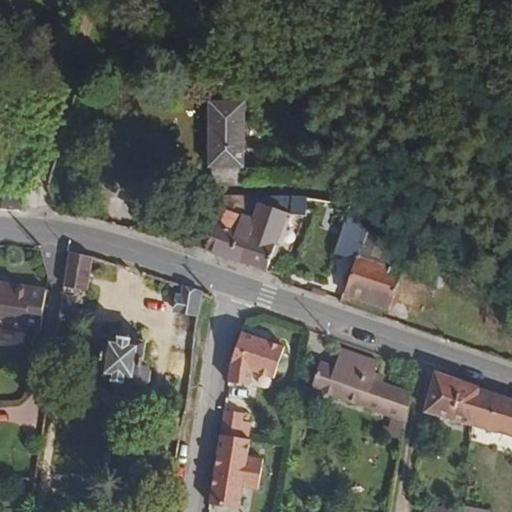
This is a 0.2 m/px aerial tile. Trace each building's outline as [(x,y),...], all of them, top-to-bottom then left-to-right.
[(244,186),(245,105),(212,104),(211,169),(214,169),(214,185),(244,186)] [(83,218),(91,187),(78,184),(71,215),(83,218)] [(268,273),(287,217),(308,218),(309,199),(225,199),(209,245),(207,252),(268,273)] [(358,262),(368,231),(354,210),(338,255),(358,262)] [(391,311),(403,275),(438,288),(443,276),(411,254),(406,248),(405,251),(368,231),(358,262),(346,296),(391,311)] [(207,252),(209,245),(193,241),(191,248),(207,252)] [(92,280),(95,259),(73,253),(67,287),(86,290),(88,278),(92,280)] [(41,331),(47,290),(11,285),(11,288),(0,286),(0,330),(25,333),(26,328),(41,331)] [(200,315),(204,294),(185,287),(183,297),(179,296),(177,312),(200,315)] [(78,297),(66,294),(62,318),(73,320),(78,297)] [(145,365),(148,342),(142,340),(143,333),(112,329),(111,336),(105,336),(99,381),(146,387),(151,382),(152,370),(145,365)] [(286,347),(243,333),(233,365),(230,384),(251,387),(254,370),(276,378),(286,347)] [(382,385),(373,382),(375,375),(380,360),(344,348),(337,370),(320,364),(312,388),(391,415),(390,435),(404,439),(410,394),(382,385)] [(482,389),(478,388),(437,374),(427,412),(473,426),(475,415),(482,389)] [(382,385),(385,378),(375,375),(373,382),(382,385)] [(511,399),(482,389),(475,415),(479,416),(477,427),(502,434),(511,437),(511,399)] [(226,412),(222,437),(241,440),(245,415),(226,412)] [(248,459),(251,441),(241,440),(222,437),(211,506),(240,511),(243,488),(259,491),(264,461),(248,459)]
